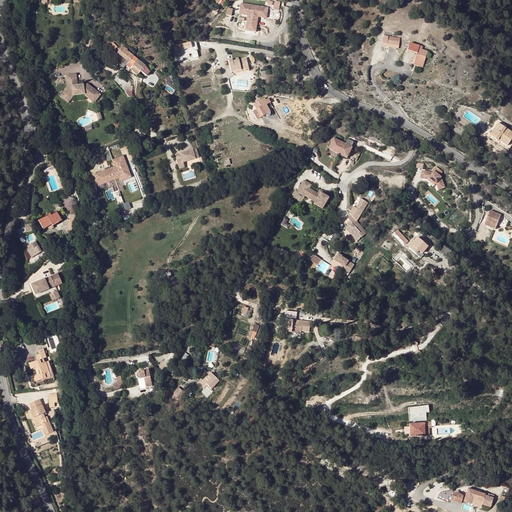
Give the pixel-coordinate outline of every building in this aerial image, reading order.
[(268,8),(241,4),(240,9),(244,10),(243,15),(247,16),(245,30),(255,32),(258,17),(262,18),(263,13),(267,14),(268,8)] [(387,40),(383,40),(383,47),(398,49),(400,38),(388,37),(387,40)] [(178,58),(182,57),(182,58),(189,57),(188,54),(191,53),(192,57),(198,56),(196,49),(194,50),(193,48),(196,48),(194,41),(179,45),(180,47),(175,48),(176,53),(177,53),(178,58)] [(408,50),(417,53),(416,55),(415,60),(424,62),(427,52),(421,50),(422,47),(410,44),(408,50)] [(127,50),(123,46),(117,53),(122,57),(126,51),(127,50)] [(125,66),(128,62),(133,56),(126,51),(122,57),(121,58),(120,60),(119,61),(118,64),(118,65),(120,66),(123,69),(124,68),(125,66)] [(133,65),(137,60),(133,56),(128,62),(125,66),(130,69),(133,65)] [(230,72),(234,71),(248,68),(246,58),(239,60),(233,61),(232,59),(228,60),(230,72)] [(133,65),(141,71),(145,66),(137,60),(133,65)] [(415,61),(413,66),(422,68),(424,64),(424,62),(415,60),(415,61)] [(137,75),(141,71),(133,65),(130,69),(137,75)] [(76,82),(75,74),(65,75),(66,83),(76,82)] [(100,94),(87,84),(85,84),(77,85),(76,82),(66,83),(67,87),(59,97),(67,103),(72,95),(85,94),(84,96),(93,103),(100,94)] [(271,112),(263,99),(254,104),(257,109),(256,109),(261,118),(266,114),(266,115),(267,116),(268,116),(269,116),(270,116),(271,115),(271,114),(271,113),(270,112),(271,112)] [(253,111),(257,120),(261,118),(256,109),(253,111)] [(499,140),(503,143),(502,146),(509,150),(511,145),(511,143),(510,142),(511,140),(511,139),(511,132),(498,124),(490,136),(498,141),(499,140)] [(137,128),(134,126),(129,131),(138,140),(145,133),(139,126),(137,128)] [(490,136),(489,137),(502,146),(503,143),(499,140),(498,141),(490,136)] [(343,143),(334,138),(328,149),(338,154),(343,143)] [(352,148),(343,143),(338,154),(346,158),(352,148)] [(199,157),(196,148),(179,153),(181,163),(183,162),(199,157)] [(184,167),(183,162),(181,163),(179,153),(174,155),(179,169),(184,167)] [(124,166),(126,165),(123,157),(112,161),(115,167),(104,171),(105,173),(102,174),(101,172),(96,174),(99,180),(101,179),(102,184),(119,178),(119,179),(130,175),(127,168),(125,169),(124,166)] [(445,187),(441,178),(441,177),(439,175),(442,172),(436,167),(431,172),(424,171),(423,179),(427,180),(429,178),(436,184),(438,190),(439,190),(445,188),(445,187)] [(328,198),(329,198),(328,198),(320,193),(319,194),(310,188),(312,185),(304,180),(303,180),(303,181),(297,191),(294,190),(291,195),(294,196),(296,192),(305,197),(314,202),(314,204),(322,209),(328,198)] [(301,203),(305,197),(296,192),(294,196),(292,198),(301,203)] [(362,212),(368,203),(361,199),(355,208),(357,209),(355,212),(359,214),(360,215),(361,212),(362,212)] [(50,213),(38,221),(43,230),(47,227),(49,230),(53,228),(52,226),(63,219),(58,211),(51,216),(50,213)] [(500,215),(490,211),(489,213),(486,222),(485,225),(495,229),(497,225),(505,228),(508,221),(500,215)] [(351,215),(348,218),(350,221),(352,223),(349,226),(348,226),(345,228),(349,232),(350,231),(354,237),(353,238),(357,241),(367,233),(354,219),(351,215)] [(75,229),(74,219),(70,220),(66,220),(67,230),(75,229)] [(408,242),(398,230),(395,233),(406,244),(408,242)] [(428,247),(417,238),(408,248),(421,258),(424,255),(422,254),(428,247)] [(31,257),(41,252),(44,250),(42,246),(38,248),(35,241),(26,246),(28,249),(29,250),(27,251),(31,257)] [(75,255),(75,254),(75,247),(75,245),(65,251),(69,258),(75,255)] [(444,245),(439,252),(448,259),(453,253),(444,245)] [(349,274),(354,265),(348,262),(349,260),(338,254),(333,260),(344,267),(342,270),(349,274)] [(316,264),(320,259),(313,255),(309,260),(316,264)] [(49,289),(48,286),(54,284),(55,287),(62,284),(58,273),(31,284),(31,285),(35,294),(35,295),(36,294),(49,289)] [(60,298),(57,291),(50,295),(52,301),(60,298)] [(308,332),(310,322),(297,321),(297,316),(289,315),(289,320),(287,320),(286,327),(291,328),(291,330),(301,331),(308,332)] [(250,337),(254,339),(260,326),(257,324),(250,337)] [(365,339),(356,337),(355,343),(364,346),(365,339)] [(37,368),(40,375),(38,376),(35,377),(37,382),(50,377),(45,362),(44,363),(43,359),(46,358),(43,350),(39,351),(40,354),(37,356),(39,361),(32,363),(34,369),(36,368),(37,368)] [(49,361),(45,362),(50,377),(51,379),(52,382),(54,382),(55,380),(49,361)] [(152,386),(148,370),(138,372),(137,373),(137,374),(136,374),(136,375),(136,376),(137,377),(137,378),(138,379),(139,379),(144,378),(146,388),(152,386)] [(205,379),(203,381),(204,382),(200,386),(204,389),(207,385),(211,389),(219,381),(211,373),(206,379),(205,379)] [(119,388),(122,383),(121,376),(116,377),(117,382),(116,384),(114,385),(115,389),(119,388)] [(177,397),(183,391),(179,387),(173,393),(177,397)] [(58,403),(57,394),(48,395),(49,408),(55,407),(54,403),(58,403)] [(30,411),(33,418),(35,418),(39,426),(42,425),(44,429),(42,429),(45,436),(53,432),(49,421),(47,422),(45,418),(43,414),(45,413),(40,400),(29,404),(32,410),(30,411)] [(404,428),(404,430),(404,432),(405,434),(410,434),(410,437),(425,436),(424,426),(428,426),(431,426),(430,422),(424,422),(424,423),(409,424),(409,427),(404,428)] [(485,493),(485,495),(475,491),(474,493),(467,491),(464,501),(481,507),(482,505),(490,507),(494,496),(485,493)]
